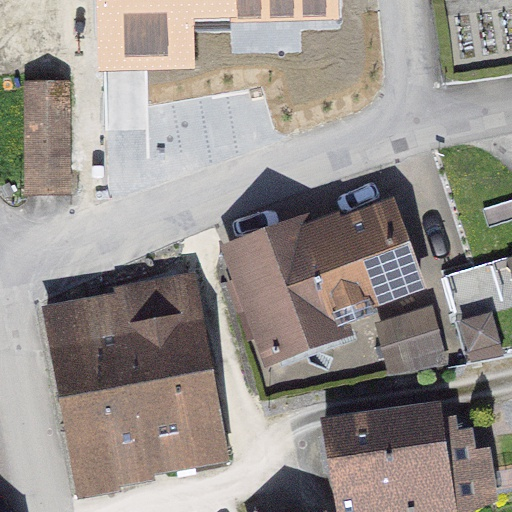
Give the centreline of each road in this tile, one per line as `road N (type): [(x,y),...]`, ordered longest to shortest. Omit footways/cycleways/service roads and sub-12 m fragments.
road 1 (residential): [(0,276),(419,119)]
road 2 (track): [(511,378),(287,422),(252,477),(124,511)]
road 3 (residential): [(0,294),(42,511)]
